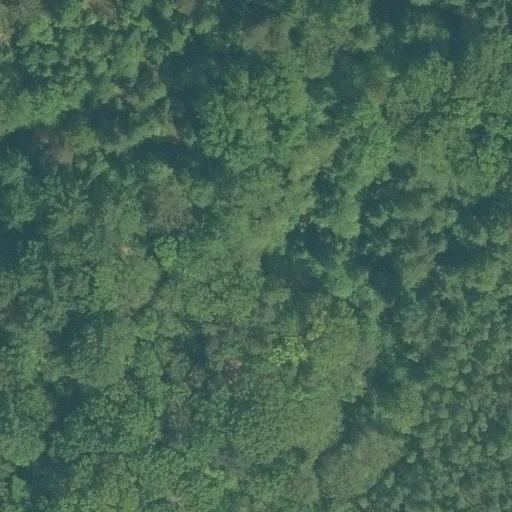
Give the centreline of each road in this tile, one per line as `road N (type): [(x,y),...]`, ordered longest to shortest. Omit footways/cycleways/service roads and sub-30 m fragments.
road 1 (track): [(0,453),(299,51),(339,7),(375,0)]
road 2 (track): [(400,0),(511,53)]
